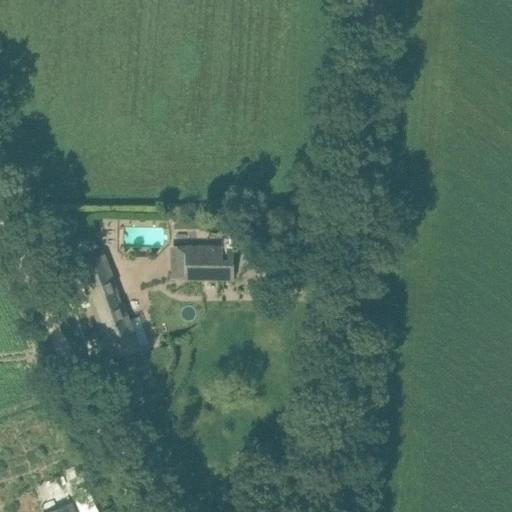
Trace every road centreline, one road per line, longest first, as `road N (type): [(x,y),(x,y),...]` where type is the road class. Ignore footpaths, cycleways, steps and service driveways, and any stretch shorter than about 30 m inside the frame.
road 1 (tertiary): [(331,511),(379,0)]
road 2 (unclassified): [(64,312),(158,511)]
road 3 (track): [(0,174),(64,312)]
